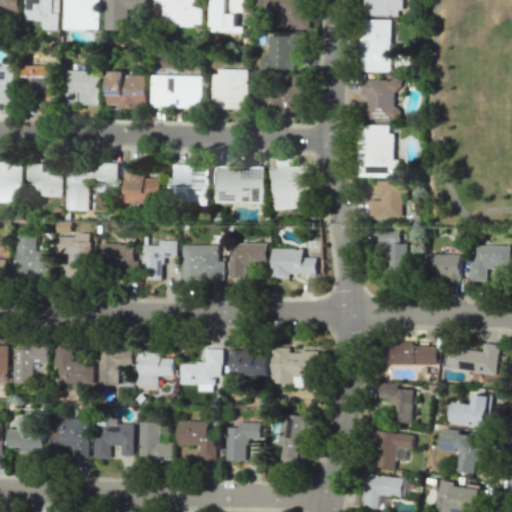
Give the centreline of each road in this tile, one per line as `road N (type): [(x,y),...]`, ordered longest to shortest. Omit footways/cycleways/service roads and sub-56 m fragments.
road 1 (residential): [(326,511),(349,332),(331,0)]
road 2 (residential): [(511,316),(0,309)]
road 3 (residential): [(333,136),(0,130)]
road 4 (residential): [(328,498),(0,488)]
